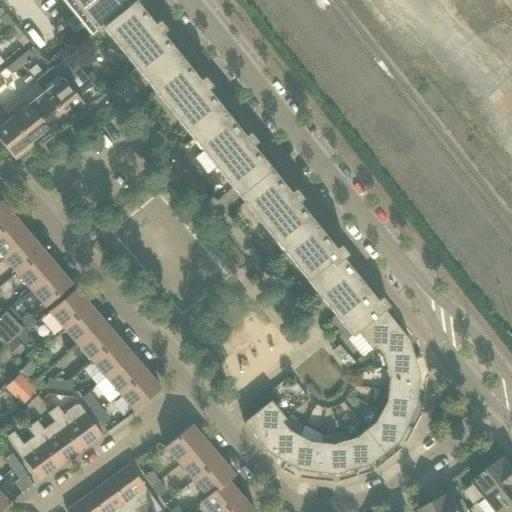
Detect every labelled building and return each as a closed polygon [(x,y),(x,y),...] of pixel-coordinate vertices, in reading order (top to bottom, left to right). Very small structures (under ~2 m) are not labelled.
[(69,0),(96,32),(101,27),(134,1),(133,0),(130,0),(127,2),(125,0),(69,0)] [(101,27),(136,70),(141,76),(147,84),(180,57),(162,34),(166,31),(158,21),(154,25),(134,1),(101,27)] [(0,21),(8,30),(14,25),(6,14),(0,18),(0,21)] [(28,42),(14,25),(8,30),(16,41),(17,41),(23,47),(28,42)] [(29,50),(18,59),(23,66),(34,57),(29,50)] [(147,84),(193,140),(226,114),(207,90),(211,87),(203,77),(199,81),(180,57),(147,84)] [(12,74),(23,66),(18,59),(7,68),(12,74)] [(66,118),(83,105),(78,98),(93,85),(78,66),(62,79),(61,78),(44,91),(66,118)] [(28,73),(21,79),(27,87),(34,81),(28,73)] [(36,83),(20,96),(28,105),(27,105),(49,132),(66,118),(44,91),(36,83)] [(19,94),(1,108),(32,146),(49,132),(27,105),(28,105),(20,96),(19,94)] [(0,109),(0,142),(14,160),(32,146),(1,108),(0,109)] [(215,167),(238,196),(271,170),(252,146),(256,143),(249,133),(244,137),(226,114),(193,140),(203,152),(215,167)] [(207,174),(215,167),(203,152),(195,158),(207,174)] [(271,170),(238,196),(283,252),(316,226),(297,203),(302,199),(294,190),(290,193),(271,170)] [(0,201),(0,229),(14,218),(0,201)] [(14,218),(0,229),(0,254),(2,257),(28,235),(14,218)] [(347,255),(343,250),(339,246),(335,249),(316,226),(283,252),(310,286),(316,293),(328,308),(361,282),(342,258),(347,255)] [(28,235),(2,257),(16,274),(43,251),(28,235)] [(43,251),(16,274),(30,291),(57,268),(43,251)] [(45,307),(71,285),(57,268),(30,291),(45,307)] [(352,337),(357,333),(385,311),(389,307),(381,298),(377,301),(361,282),(328,308),(352,337)] [(310,286),(306,289),(312,297),(316,293),(310,286)] [(89,306),(75,289),(49,312),(63,328),(89,306)] [(89,306),(63,328),(77,345),(103,322),(89,306)] [(375,346),(398,328),(385,311),(357,333),(371,350),(375,346)] [(14,338),(16,337),(23,330),(5,312),(0,316),(0,342),(4,347),(14,338)] [(36,323),(27,314),(21,320),(30,329),(36,323)] [(103,322),(77,345),(91,362),(118,339),(103,322)] [(385,366),(414,357),(409,343),(407,339),(398,328),(375,346),(381,355),(385,366)] [(23,330),(16,337),(24,346),(31,339),(23,330)] [(24,349),(14,338),(4,347),(15,358),(24,349)] [(91,362),(92,363),(85,369),(98,384),(105,378),(132,356),(118,339),(91,362)] [(333,352),(341,361),(347,356),(339,347),(333,352)] [(132,356),(105,378),(120,395),(146,372),(132,356)] [(387,390),(417,393),(419,377),(418,373),(414,357),(385,366),(388,378),(387,390)] [(27,377),(36,369),(29,362),(20,371),(27,377)] [(120,395),(134,412),(160,389),(146,372),(120,395)] [(36,390),(20,375),(6,389),(22,404),(36,390)] [(47,388),(59,389),(61,380),(49,378),(47,388)] [(61,380),(59,389),(71,391),(73,381),(61,380)] [(303,391),(295,381),(288,387),(296,397),(303,391)] [(380,412),(407,426),(414,413),(415,409),(417,393),(387,390),(385,401),(380,412)] [(270,401),(243,423),(258,441),(281,422),(285,419),(270,401)] [(88,407),(93,414),(100,409),(95,402),(88,407)] [(81,451),(102,436),(78,404),(63,415),(57,406),(51,410),(81,451)] [(108,420),(100,409),(93,414),(101,425),(102,425),(108,420)] [(36,421),(30,425),(44,444),(60,467),(81,451),(51,410),(50,411),(47,413),(53,422),(43,430),(36,421)] [(365,430),(384,454),(396,444),(399,440),(407,426),(380,412),(374,422),(365,430)] [(270,455),(285,463),(299,436),(288,430),(281,422),(258,441),(267,452),(270,455)] [(191,425),(164,447),(179,464),(205,442),(191,425)] [(344,441),(353,470),(368,466),(372,463),(384,454),(365,430),(355,437),(344,441)] [(318,473),(321,443),(309,441),(299,436),(285,463),(298,470),(302,471),(318,473)] [(321,443),(318,473),(333,475),(338,475),(353,470),(344,441),(332,444),(321,443)] [(205,442),(179,464),(193,481),(220,459),(205,442)] [(44,444),(23,459),(39,482),(60,467),(44,444)] [(12,468),(19,464),(11,453),(4,458),(12,468)] [(473,482),(474,483),(464,492),(474,505),(484,496),(485,497),(511,476),(511,468),(503,457),(473,482)] [(228,481),(234,476),(220,459),(193,481),(206,496),(199,502),(201,504),(228,481)] [(23,470),(19,464),(12,468),(17,475),(19,479),(24,475),(26,474),(23,470)] [(158,511),(161,510),(129,465),(108,480),(130,511),(135,511),(134,510),(145,502),(151,511),(158,511)] [(152,487),(159,482),(151,472),(145,477),(152,487)] [(32,485),(24,475),(19,479),(14,483),(22,493),(32,485)] [(497,511),(511,500),(511,476),(485,497),(478,503),(484,511),(497,511)] [(87,496),(98,511),(130,511),(108,480),(87,496)] [(201,504),(207,511),(224,511),(242,498),(228,481),(201,504)] [(166,492),(159,482),(152,487),(159,497),(166,492)] [(0,493),(0,511),(9,503),(0,493)] [(450,493),(432,503),(437,511),(460,511),(456,504),(450,493)] [(98,511),(87,496),(66,511),(98,511)] [(253,511),(242,498),(224,511),(253,511)] [(465,511),(468,510),(463,500),(456,504),(460,511),(465,511)] [(511,511),(511,500),(497,511),(511,511)] [(437,511),(432,503),(415,511),(437,511)]
